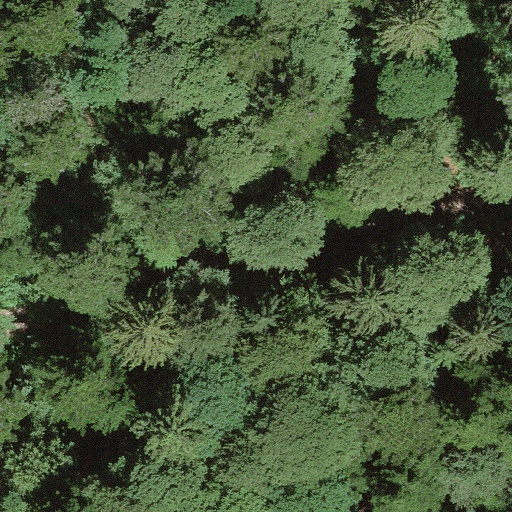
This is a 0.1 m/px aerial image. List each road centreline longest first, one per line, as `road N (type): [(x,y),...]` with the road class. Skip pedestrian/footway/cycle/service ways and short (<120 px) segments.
road 1 (track): [(0,336),(98,293),(511,181)]
road 2 (track): [(135,511),(189,465),(511,251)]
